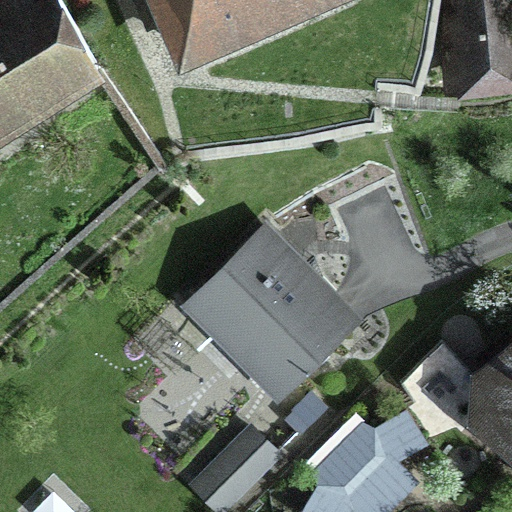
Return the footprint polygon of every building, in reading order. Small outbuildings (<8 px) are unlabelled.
[(0,0),(0,121),(89,65),(54,0),(0,0)] [(162,0),(184,51),(300,0),(162,0)] [(511,0),(449,0),(458,76),(511,69),(511,0)] [(281,390),(353,316),(262,226),(201,288),(258,345),(247,356),(281,390)] [(511,341),(477,372),(475,405),(493,407),(505,417),(511,438),(511,439),(511,341)] [(425,439),(406,407),(375,426),(363,421),(314,470),(319,482),(300,511),(344,511),(351,501),(348,491),(386,455),(396,457),(425,439)] [(220,507),(276,451),(251,426),(195,483),(220,507)]
